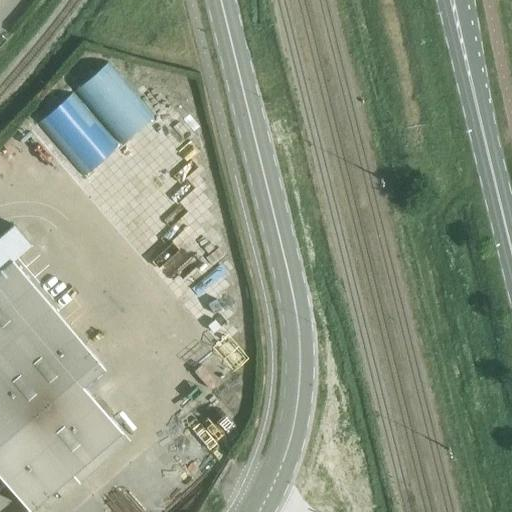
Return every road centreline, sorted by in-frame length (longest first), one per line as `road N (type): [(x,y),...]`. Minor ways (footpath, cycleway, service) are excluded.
road 1 (tertiary): [(253,511),(297,441),(305,366),(301,281),(220,0)]
road 2 (secondary): [(511,257),(451,0)]
